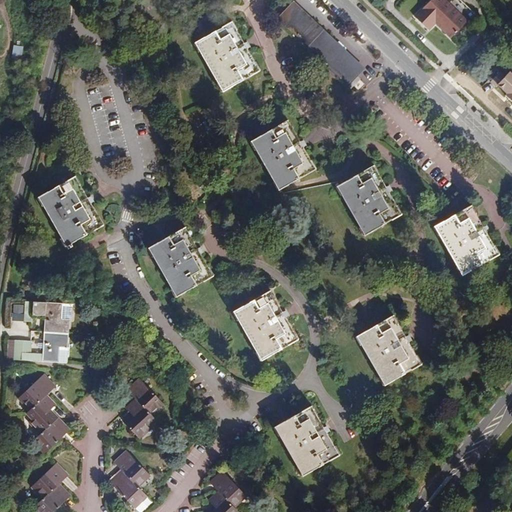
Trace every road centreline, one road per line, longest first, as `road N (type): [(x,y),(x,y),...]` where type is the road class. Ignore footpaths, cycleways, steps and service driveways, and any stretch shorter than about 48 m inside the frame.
road 1 (tertiary): [(63,0),(0,269)]
road 2 (tertiary): [(339,0),(511,163)]
road 3 (primary): [(419,511),(511,404)]
